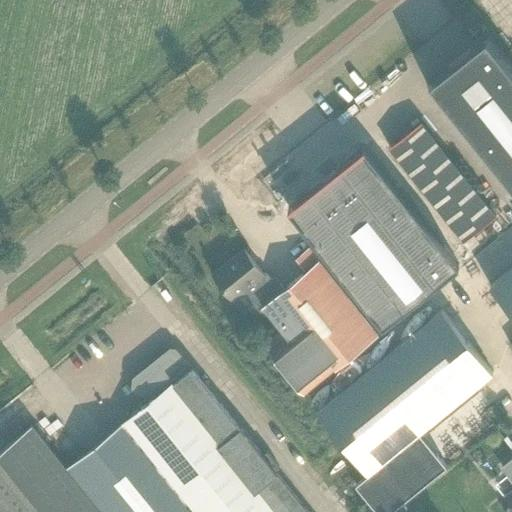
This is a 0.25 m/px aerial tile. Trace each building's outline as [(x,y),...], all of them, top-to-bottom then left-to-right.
[(511,60),(490,32),(426,83),(511,191),(511,60)] [(494,215),(420,121),(389,146),(462,240),(494,215)] [(458,263),(365,148),(289,210),(381,324),(458,263)] [(268,278),(244,248),(212,274),(232,299),(245,288),(256,302),(265,303),(267,301),(292,332),(269,350),(303,393),(335,368),(378,334),(355,306),(351,310),(314,264),(283,288),(277,280),(268,278)] [(511,269),(492,285),(511,311),(511,341),(510,343),(511,345),(511,269)] [(368,472),(492,371),(442,309),(317,410),(368,472)] [(145,402),(124,420),(197,511),(306,511),(272,469),(277,466),(264,451),(260,454),(238,427),(238,428),(176,352),(169,351),(133,380),(133,387),(145,402)] [(64,468),(98,511),(197,511),(124,420),(64,468)] [(0,511),(98,511),(64,468),(29,425),(0,449),(0,511)] [(356,483),(379,511),(388,511),(446,465),(419,432),(356,483)] [(511,511),(511,459),(511,458),(500,467),(511,481),(511,490),(504,496),(511,504),(506,507),(505,511),(511,511)]
